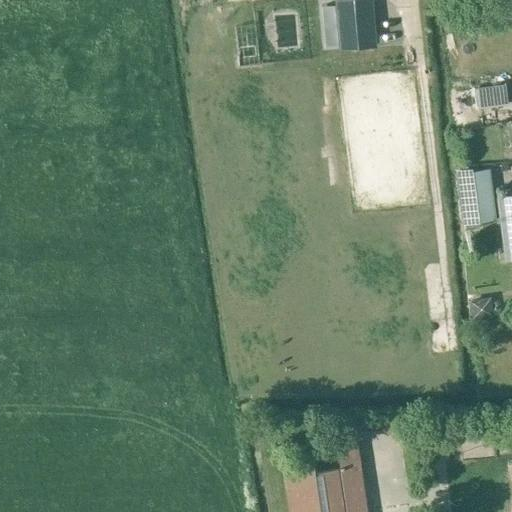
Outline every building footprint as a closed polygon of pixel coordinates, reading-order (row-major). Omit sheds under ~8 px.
[(370,0),(335,0),(339,48),(375,45),(370,0)] [(387,171),(402,171),(398,86),(383,87),(387,171)] [(339,165),(367,162),(360,92),(332,95),(339,165)] [(495,220),(488,169),(456,174),(463,224),(495,220)] [(511,194),(496,196),(504,259),(511,257),(511,194)] [(408,431),(408,421),(343,424),(343,434),(408,431)] [(366,511),(359,462),(356,439),(336,442),(339,468),(314,472),(313,464),(282,469),(288,511),(366,511)]
